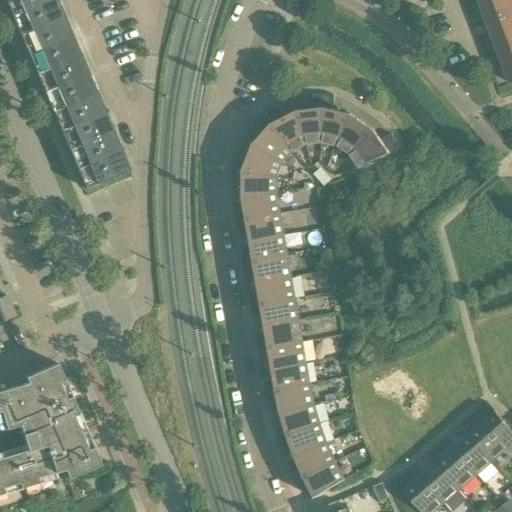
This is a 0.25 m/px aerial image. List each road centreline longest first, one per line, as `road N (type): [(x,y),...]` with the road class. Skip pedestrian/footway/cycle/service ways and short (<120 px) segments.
road 1 (residential): [(275,511),(224,299),(208,191),(223,83),(258,0)]
road 2 (residential): [(100,323),(131,308),(150,282),(144,167),(155,33)]
road 3 (tertiary): [(100,323),(0,75)]
road 4 (tertiary): [(185,511),(100,323)]
road 5 (residential): [(53,344),(0,217)]
